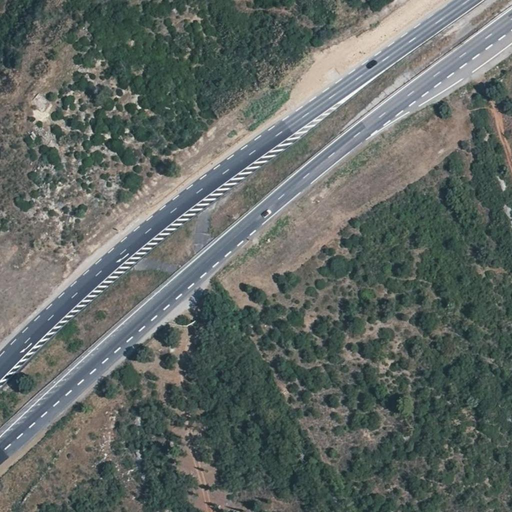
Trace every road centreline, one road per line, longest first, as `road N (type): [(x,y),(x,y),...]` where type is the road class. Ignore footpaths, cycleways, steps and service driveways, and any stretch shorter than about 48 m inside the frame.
road 1 (primary): [(0,451),(259,214),(511,18)]
road 2 (primary): [(469,0),(193,193),(0,368)]
